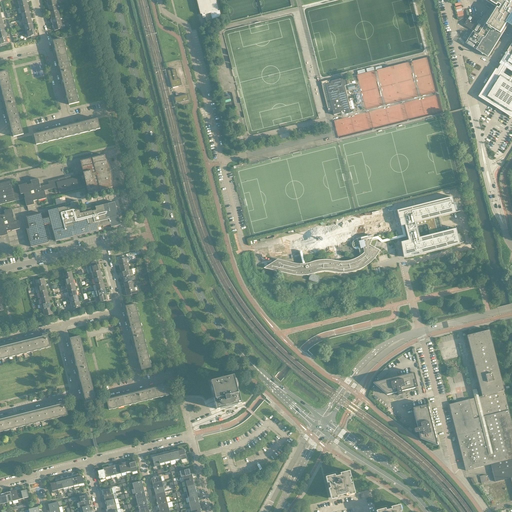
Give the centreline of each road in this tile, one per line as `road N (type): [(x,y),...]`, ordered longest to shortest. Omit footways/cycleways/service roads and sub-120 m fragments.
road 1 (secondary): [(227,334),(174,234),(115,0)]
road 2 (unclassified): [(489,511),(454,468),(419,331)]
road 3 (residential): [(59,325),(76,393),(0,413)]
road 4 (secondary): [(438,511),(406,478),(326,422)]
road 5 (secondary): [(321,430),(430,511)]
road 6 (residential): [(419,331),(365,359),(319,416)]
road 7 (residential): [(326,422),(365,370),(419,331)]
road 8 (secondary): [(227,334),(313,424)]
road 9 (secondary): [(319,416),(227,334)]
